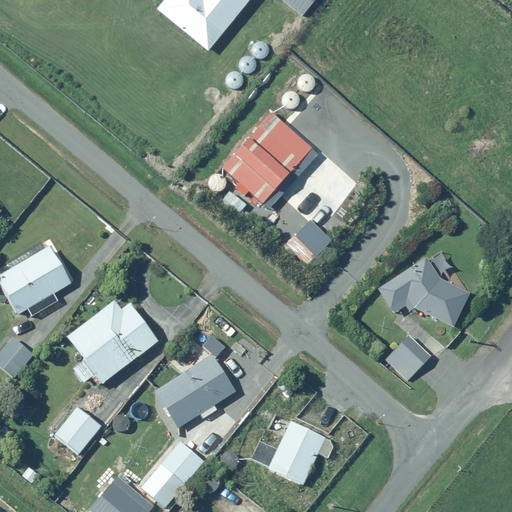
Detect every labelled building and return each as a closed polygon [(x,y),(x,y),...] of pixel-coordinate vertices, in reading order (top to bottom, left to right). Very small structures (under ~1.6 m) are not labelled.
[(209,58),(256,0),(170,0),(156,17),(209,58)] [(306,146),(265,111),(215,168),(256,204),(306,146)] [(46,244),(0,269),(0,292),(13,316),(24,309),(29,319),(58,303),(52,292),(68,283),(46,244)] [(421,255),(373,288),(391,314),(401,308),(410,312),(412,308),(449,327),(466,294),(439,281),(421,255)] [(115,309),(109,301),(61,337),(79,360),(70,367),(80,380),(88,374),(97,387),(154,343),(124,303),(115,309)] [(381,360),(405,382),(429,356),(405,334),(381,360)] [(0,372),(10,381),(32,356),(11,339),(0,351),(0,372)] [(213,413),(209,407),(234,391),(210,353),(150,391),(174,430),(198,414),(202,419),(213,413)] [(76,455),(100,426),(76,406),(52,435),(76,455)] [(300,486),(314,455),(325,460),(333,442),(285,420),(272,448),(256,441),(246,462),(300,486)] [(164,508),(201,462),(175,440),(137,486),(164,508)]
